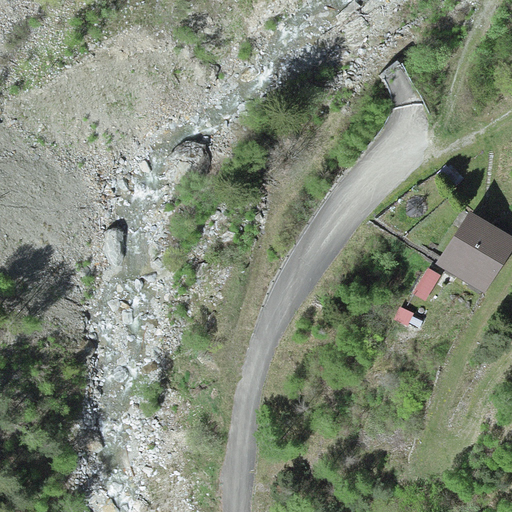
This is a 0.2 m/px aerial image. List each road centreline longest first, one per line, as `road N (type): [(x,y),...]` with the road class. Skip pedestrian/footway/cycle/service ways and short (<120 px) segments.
road 1 (unclassified): [(235,511),(234,479),(260,370),(322,243),(406,145),(413,122),(385,72)]
road 2 (track): [(406,145),(440,122),(491,0)]
